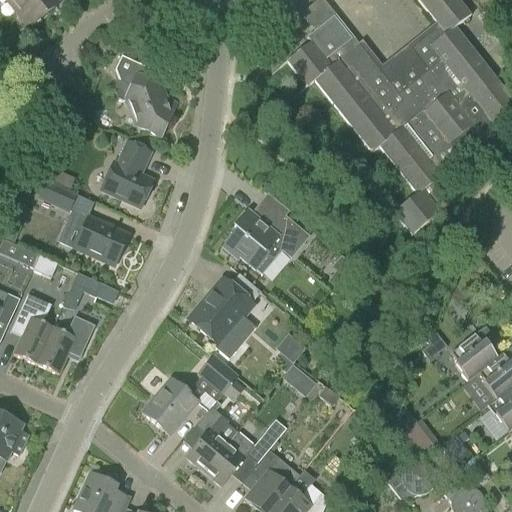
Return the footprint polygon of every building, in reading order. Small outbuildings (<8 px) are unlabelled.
[(55,10),(46,0),(0,0),(0,4),(1,5),(4,2),(25,29),(42,15),(45,18),(55,10)] [(310,87),(418,193),(438,172),(432,166),(478,120),(476,119),(491,103),(485,97),(501,81),(452,32),(471,14),(456,0),(412,0),(432,20),(384,69),(314,0),(290,25),(307,43),(284,66),(307,90),(310,87)] [(163,103),(159,91),(142,83),(148,72),(112,55),(106,68),(114,72),(119,84),(114,85),(112,91),(117,102),(121,104),(122,103),(125,103),(135,129),(158,140),(173,107),(163,103)] [(140,180),(151,156),(125,144),(113,168),(111,167),(98,195),(138,214),(151,185),(140,180)] [(67,215),(75,197),(44,182),(35,200),(67,215)] [(308,242),(277,216),(264,231),(246,216),(232,233),(235,236),(223,250),(236,262),(238,259),(254,273),(266,259),(268,260),(275,262),(280,256),(289,263),(308,242)] [(111,270),(126,239),(86,220),(71,251),(111,270)] [(3,232),(0,238),(0,240),(13,246),(15,241),(13,236),(3,232)] [(1,243),(0,245),(0,257),(32,272),(38,259),(1,243)] [(38,259),(32,272),(50,281),(57,266),(38,258),(38,259)] [(342,280),(351,269),(340,259),(330,271),(342,280)] [(77,305),(83,293),(94,298),(99,287),(77,277),(65,300),(77,305)] [(212,291),(186,322),(217,348),(214,353),(226,363),(241,346),(229,336),(242,321),(253,308),(251,306),(229,287),(221,280),(212,291)] [(0,323),(6,327),(18,301),(0,292),(0,323)] [(35,366),(52,330),(42,325),(50,307),(26,296),(14,324),(25,329),(13,356),(35,366)] [(66,336),(52,330),(35,366),(59,377),(68,355),(79,360),(94,328),(74,319),(66,336)] [(495,361),(494,360),(485,347),(492,341),(484,330),(449,356),(457,366),(453,369),(466,385),(477,377),(476,376),(495,361)] [(493,404),(511,389),(511,366),(511,365),(511,350),(510,347),(494,360),(495,361),(476,376),(477,377),(484,386),(481,388),(493,404)] [(222,397),(236,381),(211,360),(197,376),(222,397)] [(169,437),(197,404),(170,381),(142,414),(169,437)] [(511,389),(493,404),(488,407),(496,417),(493,419),(506,436),(511,431),(511,389)] [(324,390),(318,397),(333,408),(338,400),(324,390)] [(203,474),(235,435),(226,427),(227,425),(210,410),(195,428),(205,437),(186,459),(203,474)] [(400,412),(391,419),(402,434),(411,427),(400,412)] [(20,434),(23,428),(0,417),(0,459),(7,463),(10,455),(18,459),(28,438),(20,434)] [(253,449),(235,435),(203,474),(219,488),(246,457),(255,465),(266,453),(284,432),(276,426),(266,433),(253,449)] [(447,460),(462,449),(453,438),(439,449),(447,460)] [(432,439),(415,451),(432,454),(439,448),(432,439)] [(298,479),(266,453),(255,465),(240,483),(250,491),(243,500),(257,511),(268,511),(287,490),(288,491),(298,479)] [(402,488),(403,491),(405,493),(408,495),(410,496),(413,497),(416,498),(419,498),(422,497),(425,496),(427,495),(429,493),(431,491),(433,489),(434,486),(435,483),(435,480),(435,477),(434,474),(433,472),(431,469),(429,467),(426,465),(424,464),(421,463),(418,463),(415,463),(412,464),(409,465),(407,467),(404,469),(403,471),(401,474),(400,477),(400,480),(400,483),(401,485),(402,488)] [(74,511),(114,511),(106,508),(115,488),(90,476),(73,511),(74,511)] [(287,490),(268,511),(322,511),(327,503),(307,487),(297,499),(288,491),(287,490)] [(483,511),(484,509),(483,506),(483,503),(482,500),(479,498),(477,497),(474,496),(471,495),(468,495),(465,495),(463,496),(460,498),(458,499),(456,502),(454,504),(453,507),(452,509),(451,511),(483,511)]
